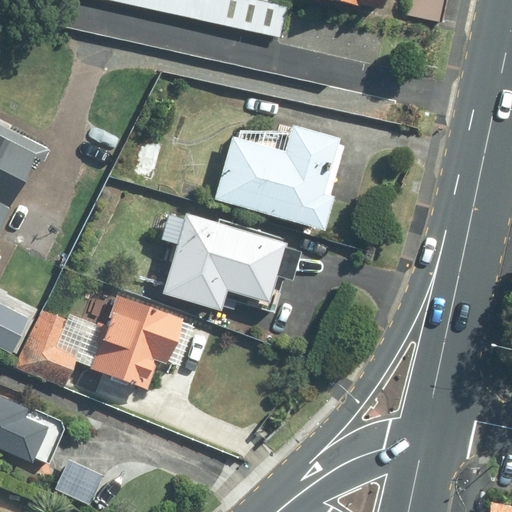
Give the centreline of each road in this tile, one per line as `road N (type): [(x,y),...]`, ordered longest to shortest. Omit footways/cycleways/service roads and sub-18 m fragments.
road 1 (secondary): [(311,483),(333,431),(468,237)]
road 2 (secondary): [(511,26),(468,237)]
road 3 (secondary): [(468,237),(425,435)]
road 4 (secondary): [(425,435),(358,456),(311,483)]
